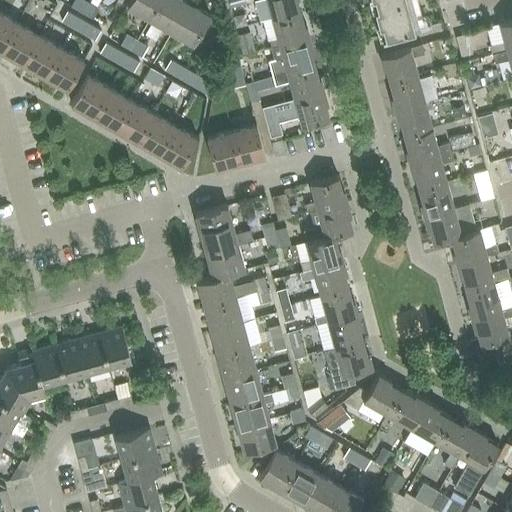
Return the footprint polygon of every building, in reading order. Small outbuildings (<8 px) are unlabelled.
[(81,11),(86,1),(84,0),(73,0),(70,6),(81,11)] [(149,18),(159,0),(129,0),(127,5),(149,18)] [(171,30),(187,1),(185,0),(159,0),(149,18),(171,30)] [(268,0),(273,17),(300,10),(297,0),(268,0)] [(373,0),(384,37),(420,27),(413,0),(373,0)] [(81,11),(92,18),(98,7),(86,1),(81,11)] [(187,1),(171,30),(193,42),(209,13),(187,1)] [(0,49),(1,50),(18,21),(0,10),(0,49)] [(67,10),(61,20),(67,24),(74,14),(67,10)] [(271,46),(310,36),(306,22),(304,23),(300,10),(273,17),(278,36),(269,39),(271,46)] [(80,18),(74,14),(67,24),(74,28),(80,18)] [(493,52),(511,47),(511,17),(500,21),(505,40),(491,44),(493,52)] [(87,22),(80,18),(74,28),(81,32),(87,22)] [(23,63),(39,33),(18,21),(1,50),(23,63)] [(94,26),(87,22),(81,32),(87,36),(94,26)] [(100,29),(94,26),(87,36),(94,40),(100,29)] [(250,31),(236,34),(242,54),(255,50),(250,31)] [(44,75),(61,46),(39,33),(23,63),(44,75)] [(461,56),(472,53),(466,33),(455,36),(461,56)] [(131,49),(137,39),(128,34),(122,44),(131,49)] [(273,75),(315,64),(311,50),(313,49),(310,36),(271,46),(274,58),(268,60),(273,75)] [(131,49),(144,56),(149,46),(137,39),(131,49)] [(113,45),(106,41),(100,52),(107,56),(113,45)] [(417,73),(413,56),(424,53),(421,43),(410,46),(381,54),(385,68),(387,67),(391,81),(417,73)] [(119,49),(113,45),(107,56),(113,59),(119,49)] [(67,88),(84,58),(61,46),(44,75),(67,88)] [(511,47),(493,52),(495,60),(509,56),(511,66),(511,47)] [(126,53),(119,49),(113,59),(120,63),(126,53)] [(132,57),(126,53),(120,63),(126,67),(132,57)] [(245,83),(237,54),(237,53),(226,56),(234,86),(245,83)] [(139,61),(132,57),(126,67),(133,71),(139,61)] [(175,74),(181,64),(170,58),(164,68),(175,74)] [(187,68),(181,64),(175,74),(181,78),(187,68)] [(294,97),(324,88),(321,76),(318,76),(315,64),(273,75),(245,83),(250,102),(260,99),(257,88),(275,83),(275,84),(290,80),(294,97)] [(194,72),(187,68),(181,78),(188,81),(194,72)] [(201,76),(194,72),(188,81),(195,85),(201,76)] [(93,115),(110,86),(87,73),(71,102),(93,115)] [(396,108),(425,100),(417,73),(391,81),(394,94),(392,94),(396,108)] [(207,79),(201,76),(195,85),(202,89),(207,79)] [(214,83),(207,79),(202,89),(208,93),(214,83)] [(115,127),(131,99),(110,86),(93,115),(115,127)] [(278,121),(300,115),(303,124),(329,117),(326,103),(328,102),(324,88),(294,97),(295,98),(261,107),(269,136),(282,133),(278,121)] [(137,140),(153,111),(131,99),(115,127),(137,140)] [(405,134),(432,127),(425,100),(396,108),(399,121),(401,121),(405,134)] [(159,152),(175,124),(153,111),(137,140),(159,152)] [(241,161),(266,154),(257,122),(232,129),(241,161)] [(175,124),(159,152),(181,165),(197,136),(175,124)] [(448,141),(437,144),(432,127),(405,134),(409,148),(407,149),(410,162),(450,151),(448,141)] [(216,168),(241,161),(232,129),(207,136),(216,168)] [(285,151),(283,141),(282,138),(273,141),(276,154),(285,151)] [(447,180),(442,162),(452,159),(450,151),(410,162),(413,174),(416,173),(420,188),(447,180)] [(317,208),(347,200),(343,188),(341,188),(337,175),(310,182),(315,200),(304,203),(307,212),(317,208)] [(425,215),(454,207),(447,180),(420,188),(423,201),(421,201),(425,215)] [(277,219),(291,215),(284,193),(271,197),(277,219)] [(325,234),(333,233),(352,228),(349,215),(351,214),(347,200),(317,208),(322,224),(302,230),(304,240),(306,239),(325,234)] [(236,232),(232,218),(228,203),(195,212),(206,252),(239,243),(239,242),(254,238),(251,228),(236,232)] [(454,207),(425,215),(428,228),(430,227),(434,241),(453,236),(452,235),(474,229),(472,218),(458,222),(454,207)] [(264,236),(275,233),(272,221),(260,224),(264,236)] [(474,229),(452,235),(453,236),(456,249),(453,249),(457,263),(487,255),(498,252),(495,243),(484,246),(479,227),(474,229)] [(267,248),(279,245),(275,233),(264,236),(267,248)] [(301,271),(343,259),(339,245),(337,246),(333,233),(325,234),(306,239),(311,259),(303,261),(305,270),(301,270),(301,271)] [(230,271),(245,267),(239,243),(206,252),(212,275),(212,276),(230,271)] [(267,261),(276,258),(281,257),(278,247),(264,251),(267,261)] [(500,268),(491,271),(487,255),(457,263),(461,275),(463,275),(467,289),(494,282),(494,280),(502,278),(500,268)] [(321,293),(348,286),(344,273),(347,272),(343,259),(301,271),(304,280),(316,276),(321,293)] [(237,295),(230,271),(212,276),(212,275),(197,279),(203,304),(237,295)] [(287,277),(291,290),(303,286),(299,274),(287,277)] [(255,290),(266,287),(263,276),(252,279),(255,290)] [(471,316),(501,308),(494,282),(467,289),(470,301),(467,302),(471,316)] [(317,323),(328,321),(358,313),(354,298),(352,299),(348,286),(321,293),(326,312),(315,315),(317,323)] [(258,303),(269,300),(266,287),(255,290),(258,303)] [(279,304),(288,302),(284,288),(275,290),(279,304)] [(210,328),(243,319),(237,295),(203,304),(210,328)] [(279,304),(284,321),(293,318),(288,302),(279,304)] [(509,335),(504,317),(511,314),(511,305),(501,308),(471,316),(475,329),(477,329),(479,335),(470,338),(476,362),(504,355),(500,338),(509,335)] [(335,347),(362,339),(359,326),(361,325),(358,313),(328,321),(335,347)] [(217,353),(250,344),(243,319),(210,328),(217,353)] [(270,338),(282,335),(279,324),(267,327),(270,338)] [(99,331),(108,365),(131,359),(122,325),(99,331)] [(86,371),(108,365),(99,331),(77,337),(86,371)] [(273,351),(285,348),(282,335),(270,338),(273,351)] [(64,377),(86,371),(77,337),(54,343),(64,377)] [(289,341),(293,358),(304,354),(299,338),(289,341)] [(352,372),(372,366),(368,352),(366,352),(362,339),(335,347),(324,349),(335,388),(355,382),(352,372)] [(42,383),(64,377),(54,343),(32,349),(33,352),(42,383)] [(223,377),(256,368),(250,344),(217,353),(223,377)] [(33,352),(29,353),(27,349),(17,352),(20,363),(6,366),(29,397),(45,392),(42,383),(33,352)] [(0,397),(22,410),(29,397),(6,366),(0,376),(0,397)] [(230,401),(263,392),(256,368),(223,377),(230,401)] [(284,387),(295,384),(292,373),(280,376),(284,387)] [(387,413),(401,389),(389,382),(390,380),(377,373),(367,390),(359,386),(343,399),(358,408),(362,400),(387,413)] [(287,400),(298,397),(295,384),(284,387),(287,400)] [(318,388),(303,393),(307,407),(315,416),(327,405),(320,397),(318,388)] [(411,427),(426,400),(414,393),(413,395),(401,389),(387,413),(411,427)] [(236,426),(270,417),(263,392),(230,401),(236,426)] [(119,406),(133,402),(131,394),(117,398),(119,406)] [(0,423),(11,430),(22,410),(0,397),(0,423)] [(98,412),(119,406),(117,398),(95,404),(98,412)] [(435,440),(449,416),(437,409),(438,407),(426,400),(411,427),(435,440)] [(76,418),(98,412),(95,404),(73,410),(76,418)] [(341,404),(317,422),(337,434),(354,422),(341,404)] [(292,423),(305,420),(301,409),(289,412),(292,423)] [(62,422),(76,418),(73,410),(60,413),(62,422)] [(459,454),(475,427),(463,421),(461,423),(449,416),(435,440),(451,450),(444,463),(451,467),(459,454)] [(270,417),(236,426),(243,451),(276,442),(270,417)] [(53,432),(57,425),(44,418),(40,426),(45,428),(53,432)] [(0,448),(11,430),(0,423),(0,448)] [(315,442),(322,431),(310,425),(305,436),(315,442)] [(122,458),(156,449),(149,426),(115,435),(122,458)] [(468,495),(497,444),(485,437),(487,434),(475,427),(459,454),(469,460),(453,486),(468,495)] [(46,444),(53,432),(45,428),(38,440),(46,444)] [(326,447),(332,436),(322,431),(315,442),(326,447)] [(355,464),(361,454),(349,447),(342,457),(355,464)] [(282,490),(299,461),(275,448),(259,477),(282,490)] [(34,465),(41,453),(33,449),(27,461),(34,465)] [(152,474),(153,475),(162,472),(156,449),(122,458),(127,479),(128,480),(152,474)] [(81,470),(89,467),(85,454),(77,456),(81,470)] [(364,470),(370,459),(361,454),(355,464),(364,470)] [(34,465),(27,461),(22,458),(18,465),(30,472),(34,465)] [(489,471),(499,476),(505,465),(495,460),(489,471)] [(304,503),(321,474),(299,461),(282,490),(304,503)] [(81,470),(84,483),(92,481),(89,467),(81,470)] [(493,487),(499,476),(489,471),(483,482),(493,487)] [(158,496),(153,475),(152,474),(128,480),(127,479),(118,482),(124,505),(158,496)] [(320,511),(327,511),(343,486),(321,474),(304,503),(320,511)] [(343,486),(327,511),(357,511),(365,499),(343,486)] [(0,496),(2,504),(10,502),(7,488),(0,490),(0,496)] [(162,511),(158,496),(124,505),(126,511),(162,511)] [(92,511),(98,511),(101,511),(97,498),(89,500),(92,511)] [(4,511),(12,511),(10,502),(2,504),(4,511)] [(465,511),(478,511),(480,509),(470,503),(465,511)]
